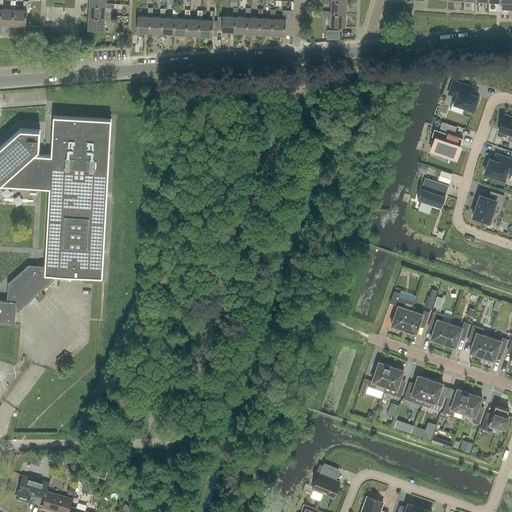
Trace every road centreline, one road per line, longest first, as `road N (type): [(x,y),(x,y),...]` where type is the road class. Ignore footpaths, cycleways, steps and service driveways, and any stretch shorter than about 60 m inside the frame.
road 1 (tertiary): [(0,82),(366,51)]
road 2 (residential): [(511,244),(465,229),(457,218),(490,106),(511,100)]
road 3 (residential): [(481,511),(370,475),(356,481),(345,511)]
road 4 (residential): [(511,386),(371,338)]
road 5 (tertiary): [(366,51),(511,39)]
